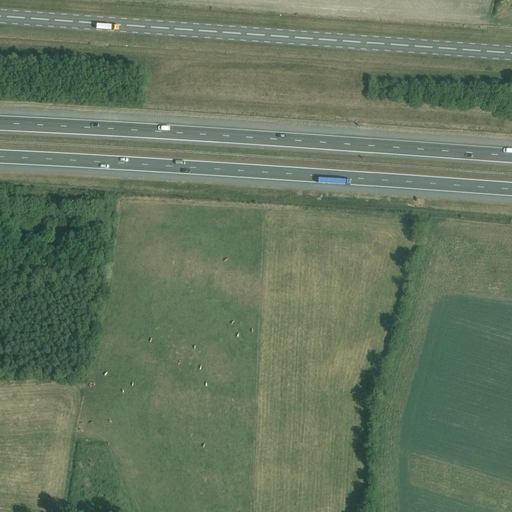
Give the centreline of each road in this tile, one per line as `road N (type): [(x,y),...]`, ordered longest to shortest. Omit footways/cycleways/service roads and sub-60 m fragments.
road 1 (secondary): [(511,51),(0,14)]
road 2 (motorway): [(511,156),(0,123)]
road 3 (motorway): [(0,158),(511,190)]
